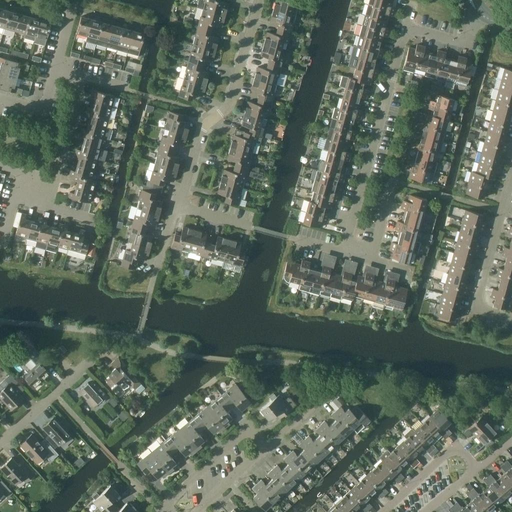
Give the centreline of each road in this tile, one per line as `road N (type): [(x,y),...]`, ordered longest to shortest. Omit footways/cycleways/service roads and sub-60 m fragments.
road 1 (residential): [(344,253),(406,27)]
road 2 (residential): [(178,207),(199,131),(229,105),(259,0)]
road 3 (residential): [(0,441),(118,335)]
road 4 (residential): [(158,508),(248,427),(266,446)]
road 5 (residential): [(475,307),(511,175)]
road 6 (residential): [(384,511),(454,446),(476,470)]
